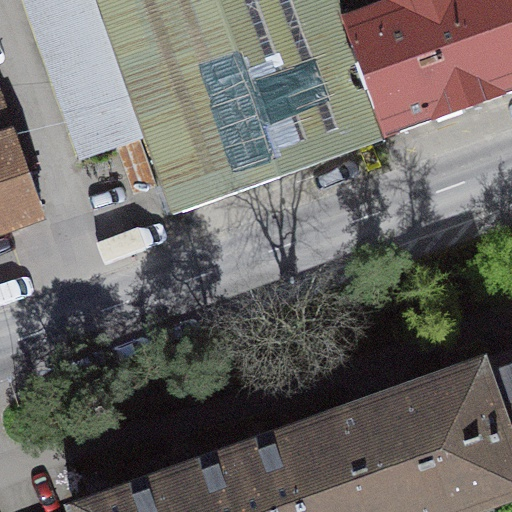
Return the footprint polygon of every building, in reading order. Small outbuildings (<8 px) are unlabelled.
[(27,0),(84,159),(146,138),(172,213),(210,199),(384,138),(335,0),(27,0)] [(511,0),(335,0),(384,138),(389,136),(493,99),(511,92),(511,0)] [(511,92),(493,99),(389,136),(399,164),(511,124),(511,92)] [(0,226),(41,212),(0,98),(0,226)] [(511,363),(479,374),(477,371),(476,371),(511,472),(511,363)] [(282,440),(307,511),(434,511),(511,484),(511,472),(476,371),(387,402),(384,395),(372,400),(359,404),(362,411),(282,440)] [(307,511),(282,440),(202,468),(199,461),(187,465),(174,470),(177,477),(77,511),(307,511)]
